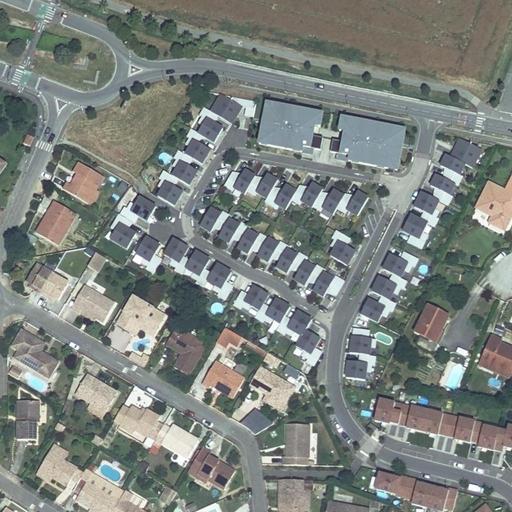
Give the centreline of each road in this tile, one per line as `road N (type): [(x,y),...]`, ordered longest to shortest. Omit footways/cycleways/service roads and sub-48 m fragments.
road 1 (residential): [(413,185),(242,150),(225,153),(187,209),(194,241),(277,283),(339,329)]
road 2 (residential): [(260,511),(250,443),(0,301)]
road 3 (residential): [(511,496),(494,483),(389,458),(358,439),(331,372),(339,329)]
road 4 (tertiary): [(155,70),(221,69),(430,112)]
road 5 (residential): [(339,329),(413,185)]
road 6 (residential): [(0,249),(56,121)]
